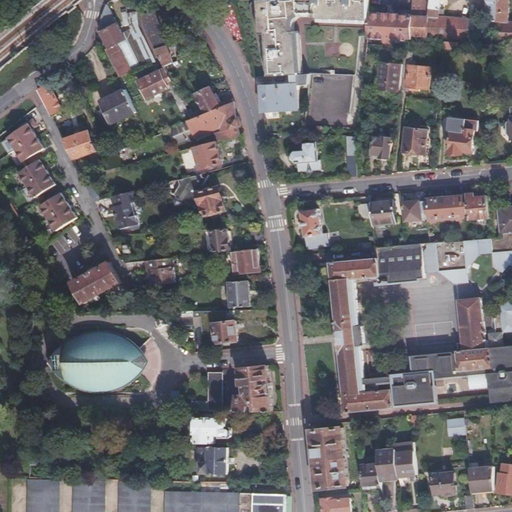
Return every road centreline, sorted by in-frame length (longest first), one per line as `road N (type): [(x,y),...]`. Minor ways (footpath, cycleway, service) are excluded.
road 1 (tertiary): [(272,197),(305,511)]
road 2 (residential): [(25,85),(139,299)]
road 3 (residential): [(511,173),(272,197)]
road 4 (tertiary): [(206,16),(251,108),(272,197)]
